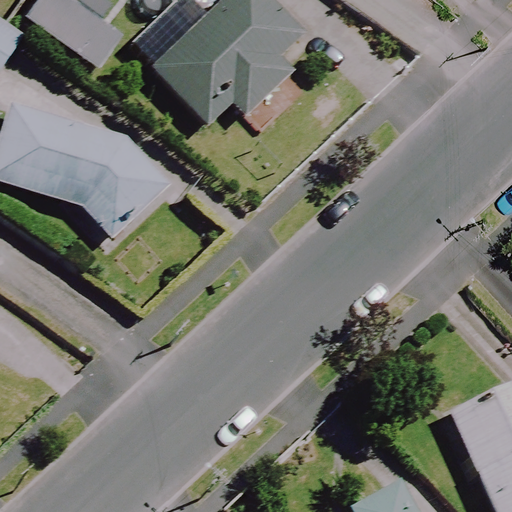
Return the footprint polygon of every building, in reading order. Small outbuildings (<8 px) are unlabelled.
[(296,45),(252,0),(224,0),(200,24),(175,0),(169,0),(144,24),(172,53),(144,80),(202,139),(227,115),(239,128),(286,83),(271,68),(296,45)] [(0,73),(16,47),(0,37),(0,73)] [(109,259),(165,198),(95,141),(8,111),(0,134),(0,194),(62,216),(109,259)] [(511,511),(511,392),(442,425),(482,511),(511,511)] [(410,511),(395,484),(345,511),(346,511),(410,511)]
